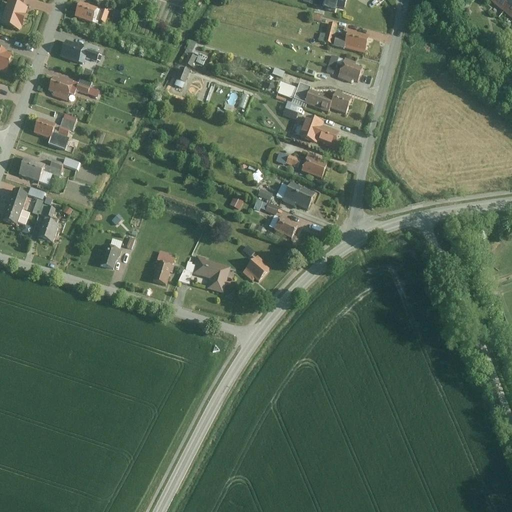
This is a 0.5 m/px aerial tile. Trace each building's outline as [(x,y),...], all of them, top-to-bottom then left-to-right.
[(324,0),(311,0),(310,6),(322,9),(324,0)] [(351,0),(324,0),(322,9),(337,15),(341,8),(351,9),(351,0)] [(511,0),(493,0),(490,4),(511,22),(511,0)] [(112,13),(83,4),(78,19),(97,25),(100,18),(109,21),(112,13)] [(25,32),(30,14),(11,8),(6,27),(25,32)] [(330,22),(327,35),(322,33),(320,42),(335,45),(339,24),(330,22)] [(369,56),(373,39),(352,34),(350,41),(340,39),(337,50),(369,56)] [(88,50),(70,44),(65,57),(84,63),(88,50)] [(104,49),(90,44),(88,50),(84,63),(98,68),(104,49)] [(16,58),(0,53),(0,73),(11,76),(16,58)] [(189,53),(185,64),(195,67),(199,57),(189,53)] [(341,59),(333,57),(328,72),(336,75),(341,59)] [(359,63),(345,59),(338,80),(353,85),(355,79),(365,82),(369,71),(358,68),(359,63)] [(284,78),(286,72),(276,69),(274,75),(284,78)] [(93,78),(94,71),(86,70),(85,77),(93,78)] [(180,70),(176,81),(186,85),(190,74),(180,70)] [(71,103),(77,82),(64,78),(63,81),(56,79),(51,94),(58,96),(57,99),(71,103)] [(91,83),(84,80),(80,93),(99,99),(101,91),(90,87),(91,83)] [(317,88),(302,82),(298,90),(293,100),(331,116),(333,112),(337,100),(316,92),(317,88)] [(298,90),(282,84),(278,94),(293,100),(298,90)] [(350,115),(353,101),(344,99),(345,93),(337,91),(337,100),(333,112),(350,115)] [(337,146),(340,136),(323,130),(326,123),(299,115),(296,124),(307,128),(305,136),(337,146)] [(79,121),(68,118),(64,131),(75,134),(79,121)] [(62,127),(41,120),(35,136),(52,141),(50,146),(72,154),(75,143),(58,137),(62,127)] [(319,158),(310,155),(303,175),(323,182),(328,167),(317,164),(319,158)] [(302,162),(290,159),(288,168),(301,170),(302,162)] [(49,168),(28,161),(23,178),(43,185),(49,168)] [(81,167),(64,161),(62,166),(53,163),(50,171),(62,175),(65,167),(79,172),(81,167)] [(258,171),(250,176),(256,185),(264,180),(258,171)] [(320,194),(294,185),(286,205),(297,209),(298,206),(314,211),(320,194)] [(49,195),(38,191),(35,200),(40,201),(39,206),(45,208),(49,195)] [(260,192),(258,199),(269,203),(272,196),(260,192)] [(34,198),(15,193),(6,223),(25,229),(34,198)] [(58,210),(48,207),(45,217),(55,220),(58,210)] [(282,212),(269,208),(267,214),(281,218),(282,212)] [(55,220),(45,217),(38,241),(57,247),(63,227),(54,225),(55,220)] [(295,239),(301,227),(285,219),(279,231),(295,239)] [(135,241),(130,239),(126,250),(132,252),(135,241)] [(255,254),(248,247),(244,250),(251,258),(255,254)] [(119,260),(121,253),(104,248),(102,255),(105,256),(102,266),(113,270),(116,259),(119,260)] [(267,262),(260,256),(244,274),(254,282),(256,280),(260,284),(270,272),(263,266),(267,262)] [(225,295),(232,270),(195,260),(193,267),(191,276),(211,281),(208,290),(225,295)] [(174,267),(159,262),(152,284),(168,288),(174,267)] [(193,267),(186,266),(179,283),(188,285),(191,276),(193,267)] [(148,280),(139,278),(137,287),(146,289),(148,280)]
